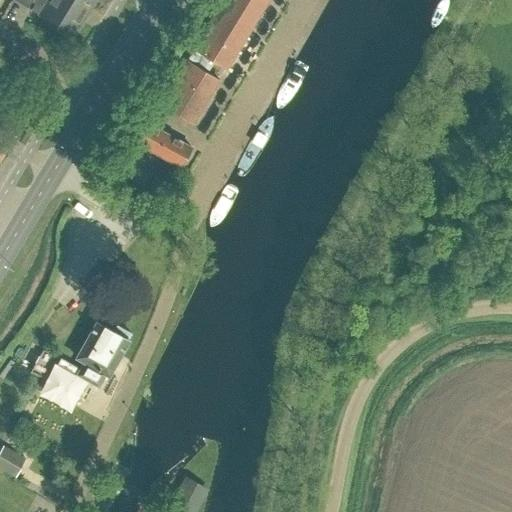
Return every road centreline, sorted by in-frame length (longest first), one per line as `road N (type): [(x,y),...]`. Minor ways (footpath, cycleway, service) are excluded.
road 1 (unclassified): [(328,511),(348,420),(370,373),(397,343),(436,320),(511,307)]
road 2 (primary): [(53,169),(155,0)]
